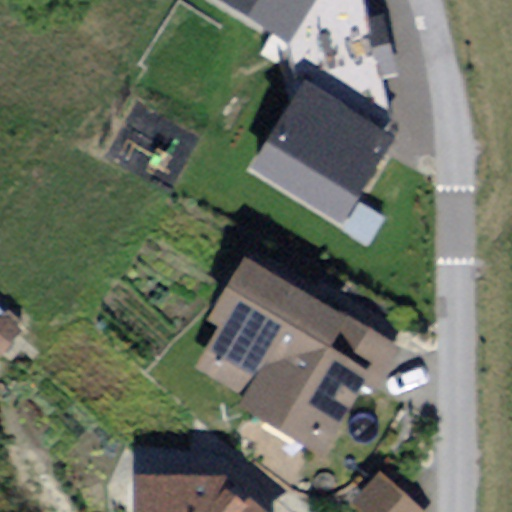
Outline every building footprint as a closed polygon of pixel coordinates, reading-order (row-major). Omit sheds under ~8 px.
[(307,0),(228,0),(287,35),(307,0)] [(386,133),(312,86),(261,168),(335,214),(386,133)] [(393,356),(236,263),(200,323),(215,331),(192,370),(239,397),(232,409),(314,457),(356,386),(370,395),(393,356)] [(415,511),(374,480),(351,510),(353,511),(415,511)] [(127,511),(249,511),(220,484),(128,483),(127,511)]
